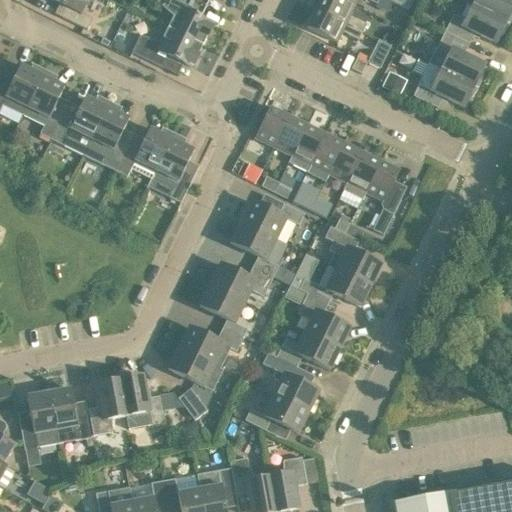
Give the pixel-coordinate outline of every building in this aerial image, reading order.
[(81,15),(88,0),(49,0),(68,9),(63,20),(87,32),(92,21),(81,15)] [(172,18),(166,30),(202,48),(213,26),(190,15),(192,11),(170,0),(166,10),(162,7),(161,8),(172,18)] [(350,18),(355,8),(339,0),(320,0),(315,11),(352,29),(356,21),(350,18)] [(404,0),(401,8),(409,11),(414,0),(404,0)] [(476,0),(472,7),(510,26),(511,24),(511,19),(511,0),(476,0)] [(453,16),(445,34),(469,46),(474,35),(495,45),(499,38),(501,39),(509,28),(510,26),(472,7),(466,20),(453,16)] [(337,45),(342,34),(348,37),(352,29),(315,11),(306,30),(337,45)] [(400,29),(407,16),(398,12),(391,25),(400,29)] [(352,29),(363,34),(367,26),(356,21),(352,29)] [(359,42),(363,34),(352,29),(348,37),(359,42)] [(191,69),(202,48),(166,30),(160,42),(140,38),(132,54),(163,70),(169,58),(191,69)] [(447,59),(441,72),(478,90),(479,88),(483,75),(481,74),(485,66),(464,56),(469,46),(445,34),(436,51),(447,59)] [(391,48),(378,42),(367,65),(380,71),(391,48)] [(367,65),(356,60),(351,70),(361,76),(367,65)] [(392,64),(384,75),(400,85),(407,74),(392,64)] [(477,92),(478,90),(441,72),(428,65),(417,87),(418,87),(413,98),(437,110),(443,99),(463,109),(467,102),(469,103),(477,92)] [(0,110),(2,107),(23,117),(45,73),(34,67),(31,72),(20,67),(15,78),(14,77),(10,84),(1,80),(0,81),(0,110)] [(56,78),(45,73),(23,117),(44,128),(40,136),(51,142),(66,112),(57,108),(61,100),(59,99),(64,89),(53,83),(56,78)] [(89,146),(109,105),(98,99),(96,104),(85,99),(80,109),(78,109),(75,116),(66,112),(51,142),(62,147),(84,157),(89,146)] [(120,110),(109,105),(89,146),(84,157),(116,173),(120,165),(130,144),(121,139),(125,132),(124,131),(129,120),(118,115),(120,110)] [(273,150),(289,119),(270,110),(254,140),(273,150)] [(273,150),(292,159),(307,128),(289,119),(273,150)] [(325,137),(307,128),(292,159),(289,164),(307,173),(310,168),(325,137)] [(133,167),(154,177),(174,136),(163,131),(161,136),(149,130),(144,141),(143,141),(139,148),(130,144),(120,165),(116,173),(127,179),(133,167)] [(185,142),(174,136),(154,177),(148,189),(180,205),(199,168),(188,163),(194,152),(183,147),(185,142)] [(310,168),(328,177),(343,146),(325,137),(310,168)] [(362,155),(343,146),(328,177),(347,186),(362,155)] [(362,155),(347,186),(344,192),(362,201),(365,195),(380,164),(362,155)] [(238,156),(232,173),(259,183),(265,167),(238,156)] [(399,173),(380,164),(365,195),(385,205),(372,232),(383,237),(394,216),(407,189),(394,183),(399,173)] [(266,178),(261,189),(274,195),(279,185),(266,178)] [(279,185),(274,195),(286,201),(291,191),(279,185)] [(304,193),(298,207),(311,213),(317,199),(304,193)] [(317,199),(311,213),(326,220),(333,206),(317,199)] [(251,203),(240,224),(276,242),(286,221),(299,227),(304,216),(284,206),(278,217),(251,203)] [(339,220),(334,231),(344,236),(349,225),(339,220)] [(266,262),(276,242),(240,224),(230,245),(258,258),(252,269),(273,279),(278,268),(266,262)] [(330,229),(324,240),(333,244),(329,252),(341,258),(335,271),(371,288),(381,267),(354,254),(359,243),(344,236),(334,231),(330,229)] [(264,299),(273,279),(252,269),(247,280),(220,266),(209,287),(245,305),(251,292),(264,299)] [(360,309),(371,288),(335,271),(325,291),(304,281),(299,292),(307,296),(328,306),(333,296),(360,309)] [(221,332),(242,342),(247,331),(235,325),(245,305),(209,287),(199,308),(227,322),(221,332)] [(310,322),(304,334),(340,351),(350,330),(322,317),(328,306),(307,296),(297,315),(310,322)] [(189,329),(178,350),(214,368),(220,371),(230,350),(237,353),(242,342),(221,332),(216,343),(189,329)] [(281,348),(276,359),(296,369),(302,359),(329,372),(340,351),(304,334),(294,354),(281,348)] [(220,371),(214,368),(178,350),(168,371),(213,393),(223,372),(220,371)] [(296,369),(276,359),(268,355),(262,366),(283,376),(273,397),(308,415),(319,394),(312,390),(317,380),(296,369)] [(119,382),(126,418),(140,415),(145,428),(164,424),(159,398),(147,400),(143,377),(119,382)] [(0,399),(13,398),(10,382),(0,383),(0,399)] [(112,420),(126,418),(119,382),(96,386),(100,409),(88,411),(93,438),(112,434),(112,420)] [(71,391),(49,395),(56,432),(57,432),(59,446),(92,440),(86,410),(75,412),(71,391)] [(207,413),(190,391),(178,400),(195,422),(207,413)] [(56,432),(49,395),(27,399),(31,420),(19,422),(25,452),(37,450),(34,436),(56,432)] [(298,436),(308,415),(273,397),(262,417),(250,411),(245,422),(265,433),(270,422),(298,436)] [(0,464),(3,466),(14,447),(1,439),(6,430),(5,425),(0,421),(0,464)] [(37,450),(25,452),(27,467),(39,465),(37,450)] [(283,476),(269,479),(274,511),(292,511),(299,511),(295,488),(307,486),(302,459),(283,463),(283,476)] [(231,470),(236,499),(248,497),(250,511),(274,511),(269,479),(254,481),(247,460),(229,463),(231,470)] [(236,501),(236,499),(231,470),(218,473),(221,487),(199,491),(202,511),(225,511),(224,503),(236,501)] [(180,511),(202,511),(199,491),(178,495),(175,481),(163,483),(168,511),(176,511),(180,511)] [(132,504),(133,511),(168,511),(163,483),(151,485),(154,500),(132,504)] [(511,511),(511,486),(459,496),(459,495),(398,506),(398,511),(511,511)] [(133,511),(132,504),(129,489),(96,496),(98,511),(133,511)] [(49,497),(41,511),(43,511),(57,511),(62,504),(49,497)]
